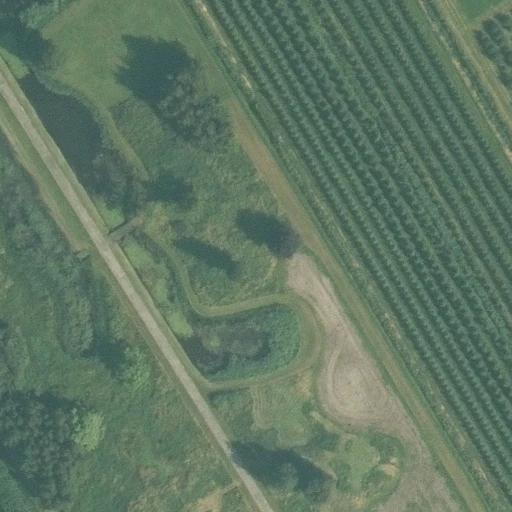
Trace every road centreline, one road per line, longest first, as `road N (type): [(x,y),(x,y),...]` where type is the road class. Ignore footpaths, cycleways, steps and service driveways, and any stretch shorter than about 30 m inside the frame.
road 1 (track): [(0,76),(266,511)]
road 2 (track): [(511,109),(447,0)]
